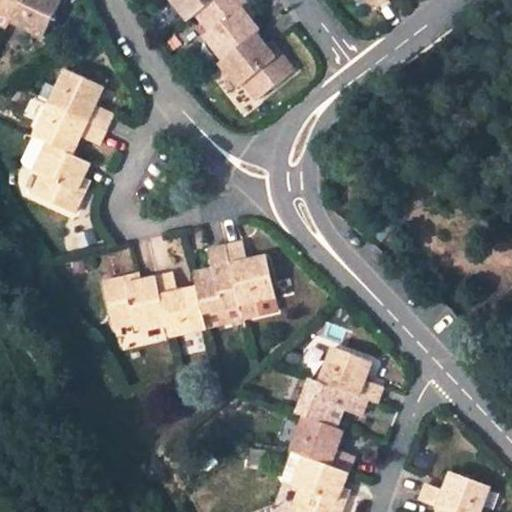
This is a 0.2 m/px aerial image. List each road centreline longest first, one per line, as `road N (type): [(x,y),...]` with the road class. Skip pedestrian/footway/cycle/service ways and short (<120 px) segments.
road 1 (residential): [(511,441),(311,229),(293,178)]
road 2 (residential): [(112,0),(157,85),(234,161),(293,178)]
road 3 (unknown): [(432,357),(369,511)]
road 4 (residential): [(293,178),(306,124),(357,72)]
road 5 (residential): [(357,72),(458,0)]
